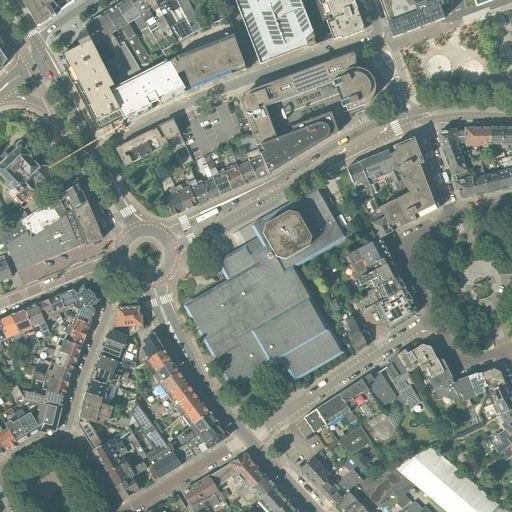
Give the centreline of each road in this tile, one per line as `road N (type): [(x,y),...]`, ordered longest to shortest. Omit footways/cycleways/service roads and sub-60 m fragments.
road 1 (residential): [(91,146),(177,106),(359,40),(376,41)]
road 2 (tertiary): [(167,243),(412,119)]
road 3 (residential): [(433,318),(247,438)]
road 4 (residential): [(124,269),(65,436),(54,447)]
road 5 (tertiary): [(247,438),(178,343),(153,279)]
road 6 (tertiary): [(55,111),(125,240)]
road 7 (residential): [(124,511),(247,438)]
road 8 (residential): [(452,214),(406,237),(400,249),(433,318)]
road 9 (residential): [(0,305),(120,256)]
